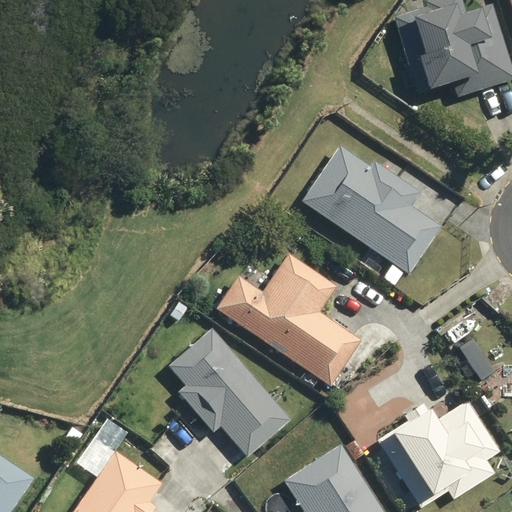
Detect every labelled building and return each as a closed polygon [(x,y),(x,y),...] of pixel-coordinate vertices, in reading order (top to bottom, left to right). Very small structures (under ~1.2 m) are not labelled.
[(420,12),(386,22),(410,100),(447,89),(451,101),(508,84),(485,9),(460,17),(454,0),(438,0),(419,6),(418,6),(420,12)] [(511,0),(500,0),(511,36),(511,0)] [(332,150),(294,206),(403,279),(435,231),(405,211),(414,198),(367,166),(363,172),(332,150)] [(231,280),(208,314),(324,392),(356,345),(313,316),(330,291),(281,259),(255,297),(231,280)] [(173,331),(188,314),(170,299),(156,317),(173,331)] [(284,425),(205,334),(162,372),(178,390),(171,397),(207,438),(214,431),(241,462),(284,425)] [(467,339),(449,351),(472,385),(490,373),(467,339)] [(400,426),(371,445),(414,511),(415,511),(441,495),(447,504),(487,478),(479,465),(493,457),(459,406),(428,426),(416,409),(397,421),(400,426)] [(69,456),(84,431),(69,422),(55,447),(69,456)] [(373,511),(333,450),(277,486),(293,511),(373,511)] [(109,457),(70,511),(148,511),(149,511),(143,507),(156,489),(109,457)] [(0,511),(6,511),(26,483),(0,465),(0,511)]
